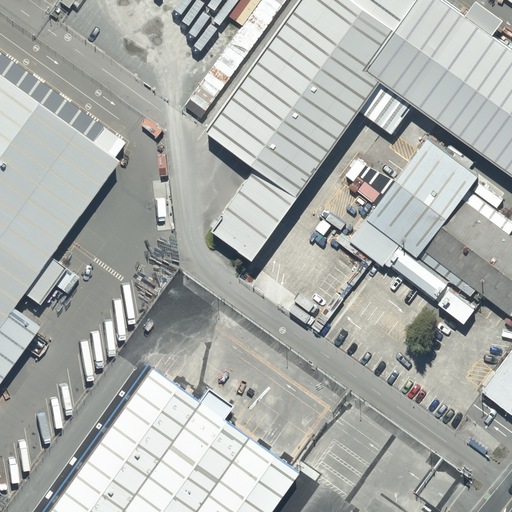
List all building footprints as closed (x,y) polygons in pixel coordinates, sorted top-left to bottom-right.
[(358,49),(393,0),(281,0),(201,110),(250,146),(202,212),(240,239),(371,59),(358,49)] [(511,44),(450,0),(393,0),(358,49),(371,59),(511,160),(511,44)] [(0,289),(107,143),(0,65),(0,289)] [(355,201),(412,242),(472,161),(415,119),(355,201)] [(511,390),(511,218),(464,184),(423,240),(511,304),(511,334),(478,380),(505,400),(511,390)] [(439,302),(465,322),(476,307),(451,288),(451,287),(449,285),(437,300),(439,302)] [(289,511),(309,484),(152,370),(49,511),(289,511)]
